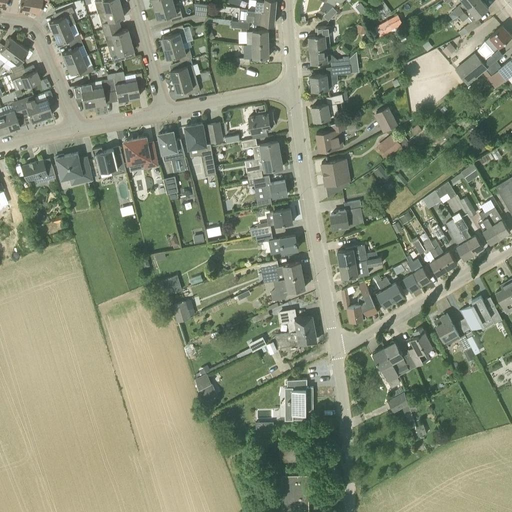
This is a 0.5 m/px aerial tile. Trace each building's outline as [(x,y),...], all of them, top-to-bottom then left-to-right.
[(30,0),(19,0),(17,11),(28,13),(30,0)] [(30,0),(28,13),(40,14),(41,2),(47,3),(47,0),(30,0)] [(94,0),(96,2),(95,2),(98,13),(104,11),(121,6),(119,0),(94,0)] [(152,0),(155,8),(174,3),(173,0),(152,0)] [(255,10),(265,11),(265,12),(275,13),(275,0),(265,0),(266,0),(262,0),(256,0),(255,9),(255,10)] [(461,0),(464,2),(454,10),(459,15),(477,0),(461,0)] [(477,18),(488,8),(481,0),(477,0),(459,15),(460,17),(463,21),(468,16),(472,20),(459,32),(462,36),(482,23),(477,18)] [(176,9),(174,3),(155,8),(158,19),(169,16),(171,22),(183,18),(180,8),(176,9)] [(201,15),(202,4),(194,3),(195,15),(201,15)] [(121,6),(104,11),(107,21),(102,23),(103,29),(116,25),(119,24),(118,19),(124,17),(121,6)] [(328,21),(337,11),(332,6),(323,16),(328,21)] [(75,23),(71,13),(73,12),(71,7),(56,13),(58,18),(48,22),(53,33),(74,24),(74,23),(75,23)] [(254,22),(274,24),(275,13),(265,12),(265,11),(255,10),(255,9),(248,9),(240,8),(238,21),(249,22),(254,22)] [(387,20),(392,29),(402,23),(398,14),(387,20)] [(249,28),(249,22),(238,21),(233,20),(232,27),(249,28)] [(81,39),(78,34),(74,24),(53,33),(57,43),(67,39),(69,44),(81,39)] [(367,26),(357,24),(355,32),(365,34),(367,26)] [(107,46),(130,39),(127,29),(117,31),(116,25),(103,29),(105,35),(104,36),(107,46)] [(185,35),(182,25),(170,28),(172,34),(161,37),(164,48),(183,42),(181,36),(185,35)] [(494,51),(511,35),(502,25),(485,40),(494,51)] [(330,48),(329,34),(332,34),(331,34),(335,34),(334,26),(315,27),(316,35),(309,36),(310,50),(326,48),(330,48)] [(253,44),(268,44),(268,30),(253,30),(253,31),(247,31),(247,44),(249,44),(253,44)] [(0,52),(8,58),(19,44),(10,37),(3,45),(0,42),(0,52)] [(66,64),(82,57),(78,47),(83,45),(81,39),(69,44),(71,49),(61,53),(66,64)] [(133,50),(130,39),(107,46),(110,56),(111,56),(113,63),(125,59),(123,53),(133,50)] [(432,46),(427,41),(423,45),(427,50),(432,46)] [(192,58),(189,47),(185,49),(183,42),(164,48),(167,59),(179,55),(180,61),(191,58),(191,59),(192,58)] [(455,49),(450,43),(442,50),(447,56),(455,49)] [(24,68),(20,60),(28,50),(19,44),(8,58),(17,65),(10,68),(12,73),(24,68)] [(268,57),(268,44),(253,44),(253,58),(268,57)] [(332,54),(326,55),(326,48),(310,50),(311,63),(327,62),(331,61),(331,67),(343,65),(350,57),(349,57),(349,55),(343,56),(343,58),(337,59),(332,54)] [(475,52),(455,68),(467,84),(483,71),(496,60),(503,55),(498,50),(483,62),(481,60),(485,57),(479,50),(476,53),(475,52)] [(511,54),(510,55),(511,57),(501,66),(496,60),(483,71),(495,87),(507,78),(511,74),(511,54)] [(94,70),(91,65),(86,67),(82,57),(66,64),(70,74),(80,70),(82,75),(94,70)] [(192,76),(195,75),(191,59),(191,58),(180,61),(180,62),(179,62),(180,67),(170,70),(173,81),(192,76)] [(344,74),(351,73),(350,64),(343,65),(331,67),(332,73),(327,74),(310,75),(311,82),(310,82),(310,90),(312,90),(312,91),(328,89),(327,81),(338,80),(337,75),(344,74)] [(40,80),(36,70),(26,74),(24,68),(12,73),(9,74),(16,90),(24,87),(40,80)] [(125,82),(123,71),(106,74),(107,79),(109,91),(115,90),(117,101),(128,98),(125,82)] [(139,96),(137,86),(143,85),(141,72),(135,74),(136,80),(125,82),(128,98),(139,96)] [(200,91),(199,85),(195,86),(192,76),(173,81),(176,92),(186,89),(188,94),(200,91)] [(107,79),(101,80),(102,86),(91,88),(94,105),(105,103),(103,93),(109,91),(107,79)] [(91,88),(90,82),(90,81),(79,83),(79,84),(73,85),(75,98),(81,97),(83,107),(94,105),(91,88)] [(50,91),(45,93),(46,98),(36,101),(42,118),(52,115),(49,105),(55,103),(50,91)] [(33,94),(17,100),(22,114),(28,112),(31,122),(42,118),(36,101),(34,96),(33,94)] [(314,120),(337,116),(335,107),(337,107),(337,103),(344,102),(343,100),(342,94),(330,97),(331,104),(328,104),(312,106),(314,120)] [(11,102),(13,109),(3,112),(9,130),(20,126),(16,116),(22,114),(17,100),(11,102)] [(398,124),(388,106),(375,113),(385,131),(398,124)] [(0,132),(9,130),(3,112),(0,113),(0,132)] [(249,117),(250,125),(247,125),(249,133),(245,132),(240,133),(241,141),(241,140),(253,138),(256,138),(268,136),(267,130),(271,129),(269,119),(274,118),(273,112),(249,117)] [(343,146),(340,130),(347,128),(345,116),(331,124),(332,130),(316,133),(318,142),(320,141),(321,150),(343,146)] [(222,140),(219,122),(207,124),(210,142),(222,140)] [(216,173),(210,143),(206,144),(202,123),(185,126),(189,147),(200,145),(201,154),(205,175),(216,173)] [(418,125),(413,129),(414,136),(422,131),(418,125)] [(185,157),(181,138),(175,139),(174,133),(172,133),(172,132),(171,131),(170,130),(169,130),(168,130),(168,131),(167,131),(167,132),(158,134),(162,153),(171,151),(173,159),(185,157)] [(382,160),(401,145),(408,140),(402,132),(395,138),(393,135),(377,147),(382,153),(379,156),(382,160)] [(225,136),(226,142),(240,140),(239,134),(225,136)] [(158,164),(154,141),(147,143),(146,137),(138,138),(138,139),(133,139),(124,141),(129,163),(129,162),(130,170),(160,165),(160,164),(158,164)] [(257,158),(280,154),(278,141),(257,145),(256,138),(253,138),(241,140),(243,148),(253,146),(255,158),(257,158)] [(410,142),(407,145),(404,148),(410,155),(413,152),(416,149),(410,142)] [(126,171),(121,152),(115,154),(114,148),(103,151),(102,146),(92,149),(96,163),(98,163),(100,172),(111,169),(112,174),(112,175),(126,171)] [(56,160),(57,160),(62,179),(69,177),(71,185),(93,179),(88,160),(87,155),(79,157),(78,152),(64,155),(64,154),(55,156),(56,160)] [(280,154),(257,158),(259,169),(247,172),(249,180),(253,179),(263,177),(262,170),(282,167),(280,154)] [(349,184),(345,158),(321,162),(325,185),(329,185),(330,195),(349,184)] [(30,162),(30,163),(23,165),(26,175),(27,180),(34,178),(47,174),(49,180),(56,177),(52,165),(45,167),(43,159),(36,162),(35,161),(30,162)] [(464,176),(477,168),(473,162),(461,171),(464,176)] [(386,171),(380,164),(374,170),(380,177),(386,171)] [(451,184),(460,179),(463,176),(460,172),(449,181),(451,184)] [(178,191),(175,176),(163,178),(167,194),(178,191)] [(263,177),(253,179),(254,185),(263,183),(265,198),(287,194),(285,180),(268,183),(267,176),(263,177)] [(511,176),(496,186),(511,213),(511,176)] [(435,190),(439,197),(447,192),(449,196),(451,198),(456,194),(457,194),(452,186),(451,184),(449,181),(448,180),(448,181),(435,190)] [(428,208),(441,200),(439,197),(435,190),(423,198),(423,199),(426,204),(428,208)] [(470,217),(476,213),(466,196),(460,200),(470,217)] [(426,204),(423,199),(416,203),(420,208),(426,204)] [(360,206),(359,200),(344,203),(345,209),(330,212),(333,228),(360,223),(357,207),(360,206)] [(500,238),(510,232),(502,219),(497,222),(492,214),(488,207),(484,210),(500,238)] [(290,208),(273,211),(275,224),(276,225),(293,222),(290,208)] [(490,243),(500,238),(484,210),(479,213),(483,219),(478,222),(483,230),(482,231),(490,243)] [(40,223),(44,215),(37,211),(33,219),(40,223)] [(382,217),(380,211),(374,213),(376,220),(382,217)] [(403,223),(412,218),(408,212),(399,217),(403,223)] [(484,248),(475,234),(470,237),(467,232),(468,227),(460,214),(452,219),(474,253),(484,248)] [(474,253),(452,219),(446,223),(451,231),(450,232),(455,239),(456,239),(459,244),(456,246),(464,259),(474,253)] [(402,229),(398,221),(392,224),(396,232),(402,229)] [(208,227),(209,235),(223,233),(221,224),(208,227)] [(438,239),(444,236),(437,224),(431,227),(438,239)] [(272,232),(270,225),(257,227),(250,229),(251,236),(256,236),(256,235),(272,232)] [(283,251),(297,249),(295,235),(273,239),(272,232),(256,235),(256,236),(257,243),(269,240),(272,253),(283,251)] [(204,240),(203,233),(193,235),(195,242),(204,240)] [(428,239),(422,242),(430,254),(433,260),(429,262),(437,275),(447,269),(430,242),(428,239)] [(457,263),(449,250),(444,253),(435,239),(431,241),(430,242),(447,269),(457,263)] [(420,254),(425,251),(419,240),(418,240),(414,243),(420,254)] [(340,264),(378,257),(377,251),(366,252),(365,245),(345,248),(346,250),(337,251),(340,264)] [(166,259),(165,252),(155,254),(156,261),(166,259)] [(431,279),(423,266),(418,269),(409,254),(406,256),(408,260),(406,261),(408,264),(421,285),(431,279)] [(368,274),(367,265),(382,263),(381,257),(378,257),(340,264),(342,277),(350,275),(351,277),(368,274)] [(302,275),(300,262),(278,266),(277,259),(262,262),(261,262),(265,282),(273,280),(281,279),(302,275)] [(421,285),(408,264),(405,265),(403,266),(408,275),(403,278),(411,291),(421,285)] [(385,307),(394,301),(381,279),(382,279),(378,273),(373,276),(382,290),(377,293),(385,307)] [(181,288),(177,275),(165,279),(169,291),(170,292),(181,288)] [(302,275),(281,279),(282,283),(271,291),(272,300),(286,297),(285,291),(288,290),(305,287),(302,275)] [(394,301),(404,295),(396,282),(391,285),(386,276),(382,279),(381,279),(394,301)] [(507,313),(511,310),(511,278),(507,281),(509,284),(502,288),(496,292),(507,313)] [(169,291),(165,279),(158,281),(162,293),(169,291)] [(378,311),(376,308),(369,291),(364,280),(358,283),(363,295),(359,298),(358,298),(359,304),(347,306),(347,308),(350,321),(363,318),(365,317),(378,311)] [(459,311),(461,310),(471,330),(480,325),(479,323),(491,317),(495,323),(502,319),(496,307),(490,296),(495,307),(489,310),(481,296),(472,300),(473,304),(470,305),(461,310),(459,310),(459,311)] [(190,318),(184,299),(173,302),(179,321),(190,318)] [(297,331),(314,328),(313,320),(311,320),(310,316),(302,317),(302,316),(296,317),(294,309),(280,312),(282,322),(289,321),(291,332),(297,331)] [(457,333),(447,313),(441,316),(444,321),(436,325),(444,339),(447,344),(453,340),(458,338),(465,350),(464,351),(468,358),(475,354),(467,338),(465,334),(460,337),(458,332),(457,333)] [(433,347),(422,327),(416,330),(418,334),(410,339),(415,348),(409,351),(416,366),(430,358),(426,350),(433,347)] [(297,331),(291,332),(276,335),(278,347),(296,344),(295,344),(299,343),(300,345),(307,344),(307,342),(315,341),(314,336),(316,336),(314,328),(297,331)] [(273,341),(266,345),(268,349),(271,354),(277,351),(273,341)] [(384,347),(396,367),(405,362),(403,357),(404,356),(396,341),(394,342),(393,341),(390,343),(389,344),(384,347)] [(250,347),(237,354),(239,358),(252,351),(250,347)] [(399,375),(395,368),(396,367),(384,347),(378,350),(377,349),(375,350),(374,352),(372,353),(381,369),(388,381),(397,376),(399,375)] [(211,372),(208,366),(199,371),(202,376),(211,372)] [(210,383),(207,374),(196,379),(199,389),(201,388),(207,399),(217,394),(211,382),(210,383)] [(293,387),(293,417),(293,418),(296,418),(296,419),(309,419),(309,413),(310,413),(310,410),(316,410),(316,386),(311,386),(311,378),(291,379),(291,387),(293,387)] [(402,387),(392,392),(395,397),(388,401),(394,412),(402,407),(408,403),(405,393),(404,392),(402,387)] [(278,396),(278,406),(286,406),(286,396),(278,396)] [(257,420),(257,428),(274,428),(274,420),(257,420)] [(423,423),(421,425),(416,427),(419,436),(427,433),(423,423)] [(309,460),(309,446),(280,447),(280,461),(309,460)] [(305,511),(310,511),(309,473),(281,473),(281,511),(305,511)]
